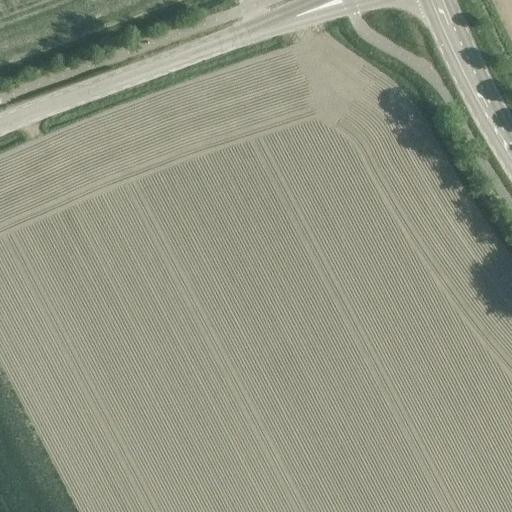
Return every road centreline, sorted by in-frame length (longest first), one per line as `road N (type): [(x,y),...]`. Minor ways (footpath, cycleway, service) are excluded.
road 1 (unclassified): [(0,124),(334,0)]
road 2 (tertiary): [(511,160),(453,55),(434,0)]
